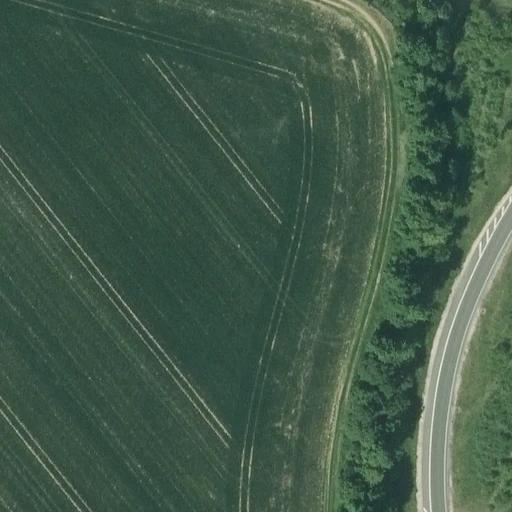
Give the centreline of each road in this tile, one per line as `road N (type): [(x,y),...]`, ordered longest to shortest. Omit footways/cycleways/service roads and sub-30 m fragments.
road 1 (track): [(335,511),(396,234),(407,159),(403,72)]
road 2 (motorway): [(511,213),(472,282),(446,381),(438,511)]
